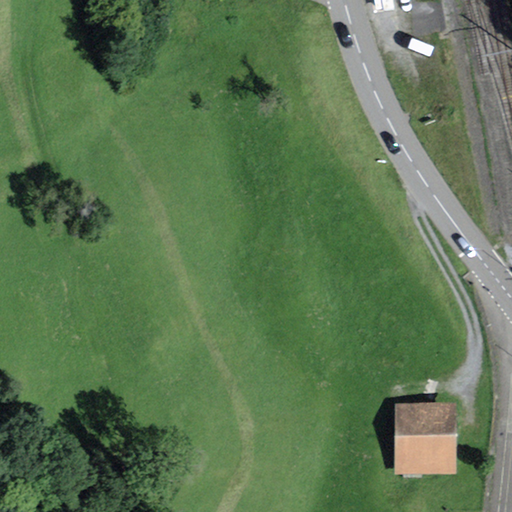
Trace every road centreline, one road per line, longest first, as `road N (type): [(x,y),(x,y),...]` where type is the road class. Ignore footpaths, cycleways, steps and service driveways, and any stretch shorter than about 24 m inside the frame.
road 1 (primary): [(344,0),(406,153),(511,299)]
road 2 (track): [(445,386),(471,367),(474,330),(419,216),(420,176)]
